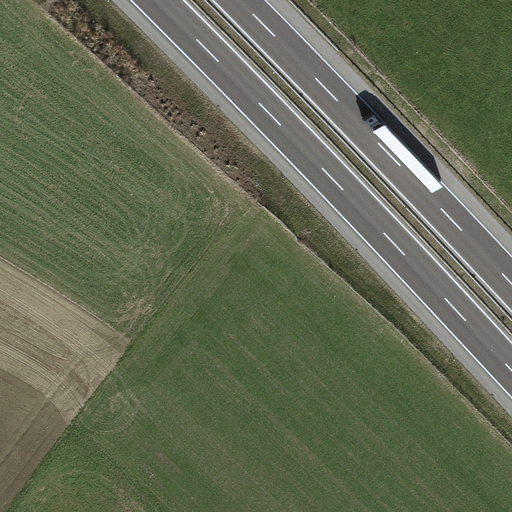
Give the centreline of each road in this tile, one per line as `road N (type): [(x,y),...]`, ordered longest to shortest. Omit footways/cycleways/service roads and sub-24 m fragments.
road 1 (motorway): [(155,0),(511,373)]
road 2 (motorway): [(511,282),(240,0)]
